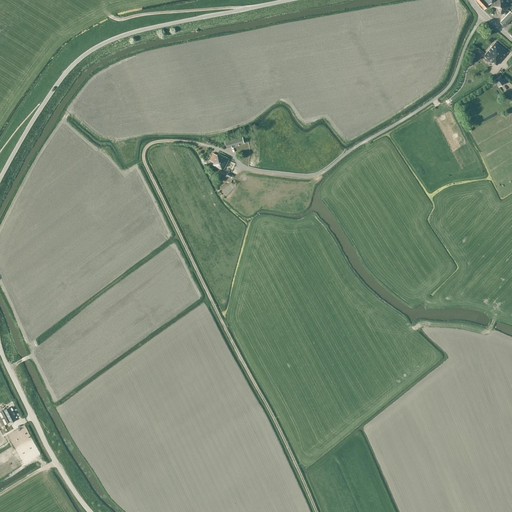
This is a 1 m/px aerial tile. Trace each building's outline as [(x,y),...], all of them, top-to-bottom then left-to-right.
[(489,5),(488,4),(489,4),(491,2),(493,0),(475,0),(484,9),(489,5)] [(495,0),(490,5),(497,13),(499,12),(501,14),(502,15),(509,6),(503,0),(495,0)] [(511,8),(510,11),(500,22),(504,26),(511,18),(511,8)] [(497,65),(507,52),(495,42),(484,55),(497,65)] [(474,53),(466,62),(470,66),(472,63),(470,62),(476,55),(474,53)] [(501,75),(494,79),(499,86),(505,82),(501,75)] [(225,141),(227,147),(227,148),(245,143),(242,136),(225,141)] [(227,159),(217,154),(217,155),(213,153),(209,159),(214,162),(212,165),(221,169),(223,166),(227,159)] [(4,410),(11,422),(16,419),(10,407),(4,410)]
